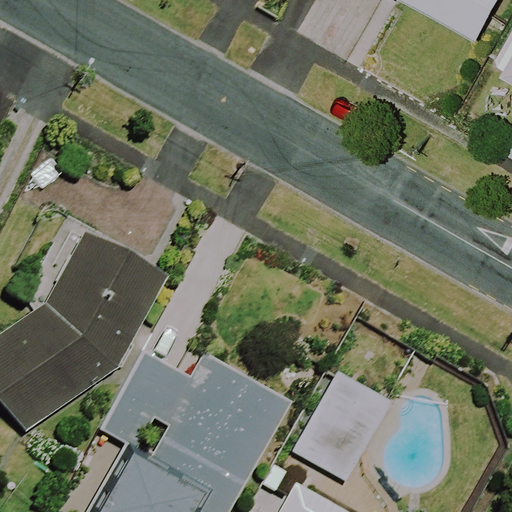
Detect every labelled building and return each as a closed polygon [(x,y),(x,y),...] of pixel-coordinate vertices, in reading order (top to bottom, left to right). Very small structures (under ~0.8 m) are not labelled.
[(501,0),(419,0),(481,35),(501,0)] [(511,29),(492,65),(511,76),(511,29)] [(159,280),(83,236),(38,312),(0,339),(0,408),(20,437),(115,372),(159,280)] [(197,390),(139,358),(99,433),(124,447),(88,511),(224,511),(282,405),(210,366),(197,390)] [(385,405),(332,376),(288,455),(341,484),(385,405)] [(334,511),(288,485),(272,511),(334,511)]
